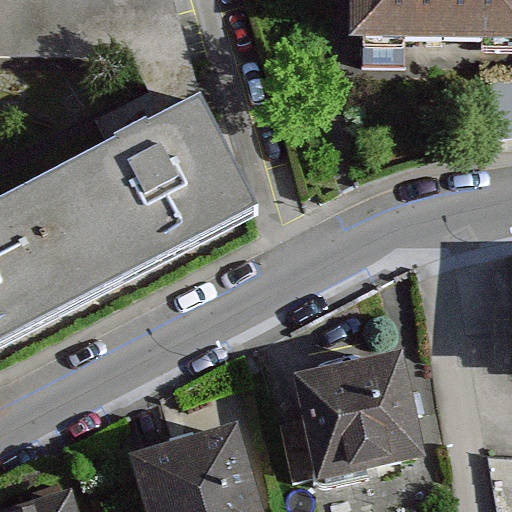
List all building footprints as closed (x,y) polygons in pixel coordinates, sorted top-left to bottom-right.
[(172,9),(171,0),(33,0),(34,6),(56,5),(58,46),(103,44),(102,13),(172,9)] [(511,0),(351,0),(351,63),(511,66),(511,0)] [(0,201),(0,344),(257,210),(199,98),(0,201)] [(412,373),(302,398),(328,511),(393,511),(441,501),(412,373)] [(258,511),(235,432),(126,464),(140,511),(258,511)]
